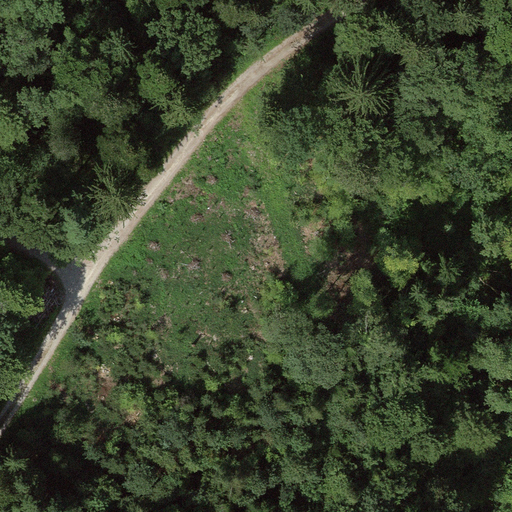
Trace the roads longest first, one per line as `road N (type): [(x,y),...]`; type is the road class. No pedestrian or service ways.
road 1 (track): [(79,258),(235,96),(355,0)]
road 2 (track): [(0,425),(71,299)]
